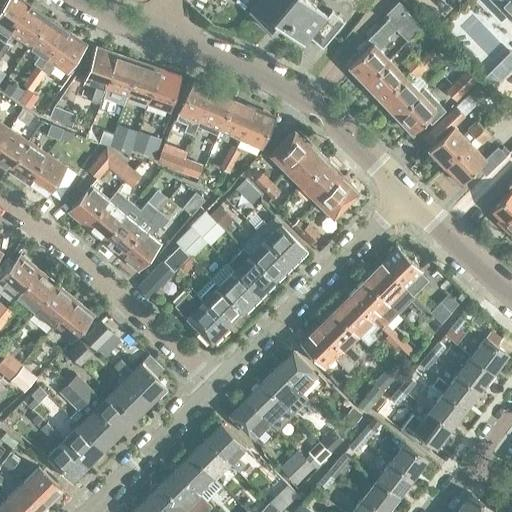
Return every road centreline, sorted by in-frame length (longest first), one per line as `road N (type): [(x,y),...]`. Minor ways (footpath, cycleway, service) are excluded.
road 1 (residential): [(409,198),(318,110),(266,77),(78,0)]
road 2 (residential): [(0,197),(101,275),(215,385)]
road 3 (residential): [(215,385),(409,198)]
road 4 (residential): [(91,511),(215,385)]
road 5 (residential): [(511,292),(409,198)]
